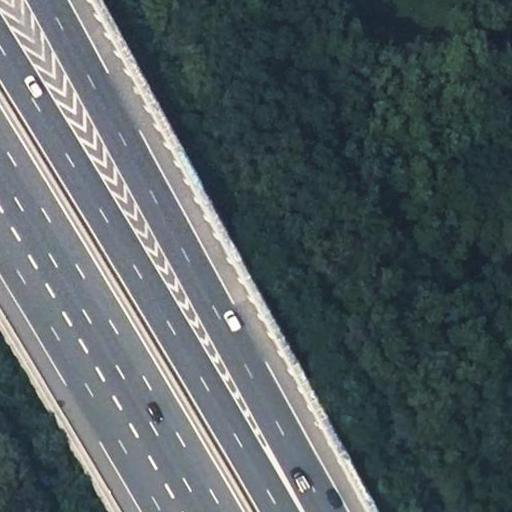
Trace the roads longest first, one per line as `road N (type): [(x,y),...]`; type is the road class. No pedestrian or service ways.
road 1 (motorway): [(305,511),(45,0)]
road 2 (motorway): [(285,511),(0,45)]
road 3 (motorway): [(54,265),(200,511)]
